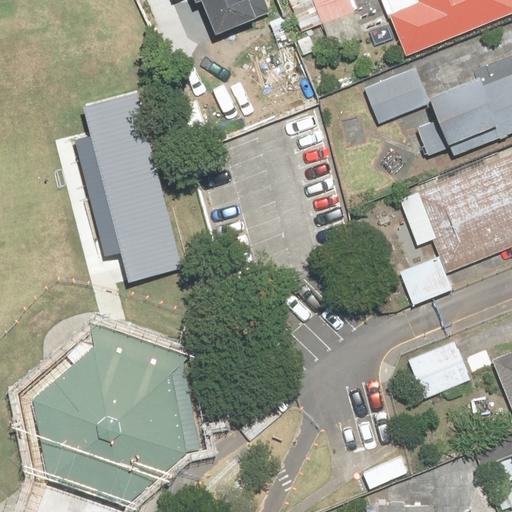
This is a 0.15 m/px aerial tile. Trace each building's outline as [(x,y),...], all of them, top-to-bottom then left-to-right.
[(202,0),(213,27),(269,5),(267,0),(202,0)] [(351,0),(315,0),(335,51),(366,39),(351,0)] [(511,0),(386,0),(403,51),(511,15),(511,0)] [(427,98),(451,155),(511,129),(511,56),(477,71),(479,77),(427,98)] [(149,86),(88,99),(126,282),(188,269),(149,86)] [(511,141),(404,179),(436,269),(511,242),(511,141)] [(456,337),(410,357),(426,395),(472,375),(456,337)] [(40,511),(119,511),(122,505),(186,451),(171,370),(93,344),(32,400),(46,478),(36,511),(40,511)] [(511,350),(497,357),(511,392),(511,350)] [(438,511),(440,495),(382,492),(380,511),(438,511)]
